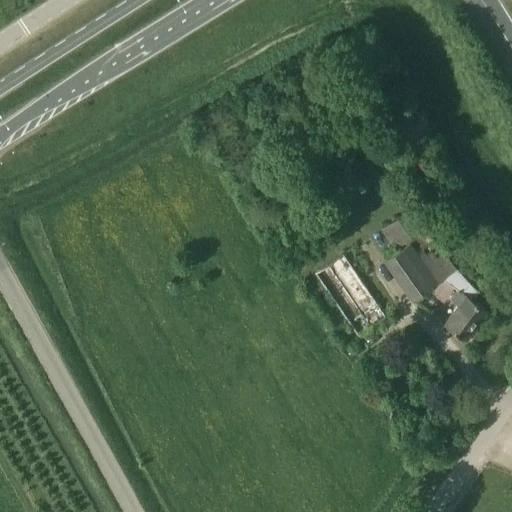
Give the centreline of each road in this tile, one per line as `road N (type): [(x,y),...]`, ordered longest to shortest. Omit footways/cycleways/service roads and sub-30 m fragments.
road 1 (unclassified): [(133,511),(0,268)]
road 2 (primary): [(0,142),(222,0)]
road 3 (primary): [(141,0),(0,90)]
road 4 (unclassified): [(424,511),(511,388)]
